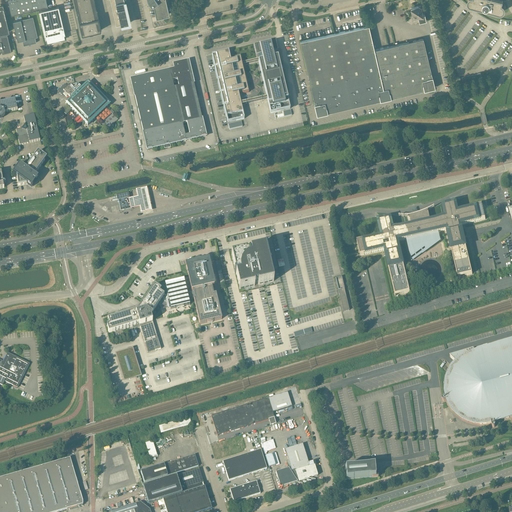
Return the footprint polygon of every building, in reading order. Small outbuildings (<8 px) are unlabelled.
[(19,0),(21,5),(22,12),(34,9),(32,2),(31,0),(19,0)] [(41,0),(32,2),(34,9),(48,6),(46,0),(41,0)] [(101,30),(93,0),(73,0),(82,34),(101,30)] [(124,0),(111,4),(113,11),(126,8),(124,0)] [(148,0),(149,1),(150,2),(151,3),(152,4),(153,3),(154,6),(156,17),(169,14),(168,10),(170,9),(171,11),(175,3),(176,0),(148,0)] [(470,4),(471,4),(499,12),(500,12),(501,12),(502,12),(503,11),(504,11),(504,10),(505,9),(505,8),(505,7),(505,6),(504,5),(503,4),(502,3),(502,0),(468,0),(468,1),(469,2),(469,3),(470,4)] [(0,33),(9,32),(3,7),(3,4),(0,4),(0,33)] [(21,5),(10,7),(11,14),(22,12),(21,5)] [(420,5),(410,8),(412,15),(415,17),(418,16),(419,22),(426,21),(424,13),(422,13),(420,5)] [(65,32),(59,7),(39,11),(45,36),(46,36),(47,42),(65,38),(64,32),(65,32)] [(126,8),(113,11),(114,18),(128,15),(126,8)] [(128,15),(114,18),(116,26),(129,23),(128,15)] [(35,37),(38,37),(33,17),(13,21),(18,41),(23,40),(24,45),(36,42),(35,37)] [(385,97),(374,50),(369,25),(300,41),(317,114),(381,100),(381,98),(385,97)] [(0,49),(1,49),(2,53),(11,51),(7,34),(0,35),(0,49)] [(434,87),(432,78),(423,38),(374,50),(385,97),(390,96),(390,98),(434,87)] [(275,41),(254,46),(255,51),(256,57),(258,56),(258,58),(259,61),(258,61),(265,89),(271,114),(290,109),(278,57),(277,57),(277,56),(278,55),(278,54),(277,53),(276,53),(276,52),(278,52),(275,41)] [(243,94),(249,93),(240,57),(234,58),(235,60),(231,61),(228,51),(212,55),(228,123),(244,119),(238,93),(242,92),(243,94)] [(148,151),(209,138),(192,61),(176,64),(177,69),(133,79),(148,151)] [(481,73),(459,78),(460,81),(461,84),(479,80),(478,78),(478,77),(482,76),(481,73)] [(89,82),(82,89),(78,85),(67,87),(63,91),(71,99),(66,103),(79,117),(75,121),(79,125),(83,121),(87,125),(109,104),(89,82)] [(17,110),(16,104),(15,99),(0,102),(0,118),(1,119),(5,115),(4,113),(17,110)] [(20,145),(35,142),(40,141),(34,115),(24,118),(25,125),(22,129),(16,130),(20,145)] [(241,122),(228,125),(229,130),(242,127),(241,122)] [(45,161),(41,158),(36,155),(23,172),(22,172),(22,171),(16,172),(18,186),(28,184),(31,187),(38,178),(34,176),(45,161)] [(149,212),(144,189),(133,192),(135,198),(131,199),(133,209),(137,208),(139,214),(149,212)] [(116,195),(116,197),(116,198),(117,201),(119,201),(121,212),(132,209),(129,196),(129,193),(116,195)] [(419,214),(417,214),(415,215),(413,215),(409,216),(407,217),(409,226),(393,229),(393,226),(392,226),(390,220),(389,220),(380,225),(381,229),(380,229),(382,236),(357,242),(360,256),(385,250),(395,296),(410,293),(398,242),(407,240),(411,257),(426,246),(427,249),(440,240),(438,233),(447,231),(458,278),(472,275),(461,225),(485,220),(484,214),(482,206),(482,205),(457,211),(456,204),(443,207),(445,214),(446,217),(430,221),(429,214),(428,210),(426,211),(424,212),(422,213),(419,214)] [(265,248),(231,256),(239,290),(273,282),(265,248)] [(214,287),(208,262),(182,268),(186,288),(188,293),(189,299),(193,298),(194,303),(191,304),(197,326),(208,323),(209,323),(210,323),(211,323),(212,323),(213,322),(214,321),(222,320),(216,296),(216,295),(214,295),(212,287),(214,287)] [(343,312),(349,310),(341,278),(336,279),(343,312)] [(182,279),(164,283),(166,291),(167,295),(171,309),(188,305),(186,293),(185,289),(182,279)] [(108,325),(106,326),(108,330),(109,333),(133,326),(134,329),(140,327),(145,343),(152,341),(155,351),(161,349),(157,336),(152,320),(151,317),(153,315),(151,314),(164,296),(160,293),(161,290),(155,286),(142,304),(136,313),(107,321),(108,325)] [(473,351),(450,357),(456,363),(452,368),(449,374),(447,380),(446,386),(446,392),(447,397),(443,398),(443,399),(442,399),(442,400),(443,401),(444,402),(448,400),(450,405),(453,410),(454,412),(455,413),(457,414),(458,415),(459,416),(460,417),(462,418),(463,419),(464,420),(466,421),(467,422),(469,422),(470,423),(472,423),(473,424),(475,424),(477,424),(478,424),(480,424),(482,424),(483,424),(485,424),(486,424),(488,424),(490,424),(491,423),(492,427),(493,427),(493,428),(494,428),(495,427),(496,426),(495,422),(511,417),(511,338),(473,350),(473,351)] [(123,376),(139,371),(132,349),(116,354),(123,376)] [(0,383),(3,385),(5,382),(17,388),(29,364),(8,353),(2,365),(0,364),(0,383)] [(292,406),(288,392),(211,416),(217,436),(275,418),(273,413),(292,406)] [(189,418),(158,425),(160,433),(191,425),(189,418)] [(148,458),(155,457),(152,441),(145,442),(148,458)] [(316,466),(316,464),(315,464),(315,463),(314,462),(311,463),(308,464),(302,445),(285,450),(290,468),(275,472),(280,487),(297,482),(297,480),(299,480),(299,481),(317,476),(316,471),(314,467),(316,467),(316,466)] [(222,462),(228,481),(266,469),(260,450),(222,462)] [(276,466),(275,464),(272,454),(265,456),(269,468),(276,466)] [(164,464),(141,472),(144,483),(168,476),(199,467),(198,464),(195,455),(165,464),(164,464)] [(80,493),(70,458),(0,478),(0,511),(58,511),(59,511),(67,509),(67,510),(75,507),(83,505),(83,502),(80,493)] [(375,472),(375,464),(345,467),(346,480),(354,479),(369,478),(371,478),(378,477),(377,472),(375,472)] [(199,469),(177,476),(181,490),(204,483),(199,469)] [(182,494),(181,490),(177,476),(143,486),(148,504),(163,500),(176,496),(182,494)] [(234,502),(260,494),(256,481),(230,490),(234,502)] [(176,496),(163,500),(166,511),(202,511),(212,509),(204,483),(181,490),(182,494),(176,496)] [(150,511),(150,510),(140,502),(109,511),(150,511)]
